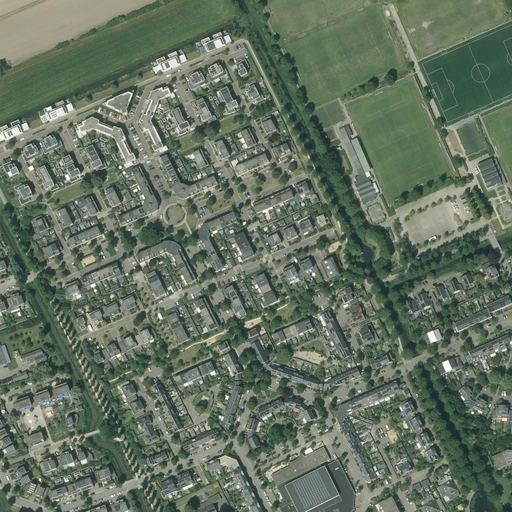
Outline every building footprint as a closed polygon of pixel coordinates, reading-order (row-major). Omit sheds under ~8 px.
[(215,41),(213,42),(216,49),(224,46),(221,38),(222,38),(220,33),(213,36),(215,41)] [(216,49),(213,42),(211,43),(209,38),(201,42),(203,46),(204,46),(208,53),(216,49)] [(170,60),(168,61),(171,69),(180,65),(176,58),(178,57),(176,53),(168,56),(170,60)] [(171,69),(168,61),(166,62),(164,58),(156,61),(158,66),(160,65),(163,72),(171,69)] [(245,61),(236,65),(237,68),(237,69),(238,72),(241,78),(247,74),(245,70),(248,68),(245,61)] [(216,65),(213,67),(219,78),(227,74),(224,68),(222,70),(219,64),(216,65)] [(219,78),(213,67),(210,68),(210,69),(208,70),(210,75),(208,77),(210,82),(219,78)] [(197,73),(194,75),(200,86),(205,84),(206,85),(209,83),(206,77),(203,78),(200,72),(198,74),(197,73)] [(200,86),(194,75),(191,77),(189,78),(192,83),(189,85),(192,91),(200,86)] [(248,97),(257,92),(258,92),(255,86),(256,86),(255,83),(249,86),(251,88),(245,91),(246,93),(246,94),(248,97)] [(159,91),(163,100),(171,96),(172,98),(175,97),(172,91),(169,92),(167,88),(162,90),(159,91)] [(221,98),(230,93),(231,93),(228,88),(219,93),(221,98)] [(152,92),(151,93),(160,101),(163,100),(159,91),(159,90),(153,93),(152,92)] [(257,92),(248,97),(249,100),(250,100),(251,102),(256,100),(258,102),(263,100),(262,97),(260,98),(257,92)] [(160,101),(151,93),(150,94),(151,95),(149,100),(150,101),(158,104),(159,102),(160,101)] [(232,98),(230,93),(221,98),(223,102),(224,102),(232,98)] [(107,107),(114,110),(122,114),(123,116),(128,114),(127,111),(130,104),(133,96),(128,94),(123,97),(122,96),(114,100),(108,103),(107,107)] [(234,102),(232,98),(224,102),(226,106),(234,102)] [(197,108),(205,104),(202,99),(194,103),(196,108),(197,108)] [(57,109),(55,110),(58,118),(67,114),(64,107),(65,106),(63,101),(55,105),(57,109)] [(158,104),(150,101),(148,106),(156,109),(158,104)] [(235,101),(234,102),(226,106),(224,107),(228,115),(234,112),(233,110),(238,107),(235,101)] [(207,108),(205,104),(197,108),(199,112),(207,108)] [(156,109),(148,106),(146,111),(154,114),(156,109)] [(58,118),(55,110),(53,111),(51,107),(44,110),(46,115),(47,114),(50,121),(58,118)] [(207,108),(199,112),(201,117),(210,112),(212,112),(209,107),(207,108)] [(174,118),(182,114),(180,109),(169,114),(172,119),(174,118)] [(154,114),(146,111),(144,116),(152,119),(154,114)] [(210,112),(201,117),(200,117),(203,123),(208,120),(210,123),(216,120),(214,117),(213,118),(210,112)] [(184,118),(182,114),(174,118),(176,122),(184,118)] [(140,121),(140,123),(140,124),(143,130),(144,130),(145,132),(154,128),(152,126),(151,122),(152,119),(144,116),(143,115),(140,121)] [(262,120),(264,123),(261,124),(264,130),(273,125),(271,121),(272,120),(270,116),(262,120)] [(184,118),(176,122),(175,123),(177,127),(186,123),(184,118)] [(11,129),(14,137),(22,133),(19,126),(20,125),(18,121),(11,124),(13,128),(11,129)] [(89,131),(85,122),(83,124),(78,126),(79,131),(76,132),(79,138),(82,137),(81,135),(89,131)] [(187,122),(186,123),(177,127),(180,133),(179,133),(180,136),(186,133),(184,130),(190,128),(187,122)] [(99,123),(96,131),(101,133),(104,125),(99,123)] [(104,125),(101,133),(105,135),(109,127),(104,125)] [(276,130),(273,125),(264,130),(267,135),(268,134),(270,138),(279,134),(277,130),(276,130)] [(14,137),(11,129),(8,130),(7,126),(0,128),(0,131),(1,134),(2,133),(6,141),(14,137)] [(109,127),(105,135),(110,137),(114,129),(109,127)] [(114,129),(110,137),(113,138),(114,139),(116,142),(117,145),(125,140),(124,138),(125,137),(122,132),(121,131),(120,130),(119,130),(114,128),(114,129)] [(154,128),(145,132),(145,133),(146,132),(147,134),(148,137),(156,133),(155,130),(154,128)] [(368,178),(367,178),(365,174),(351,141),(352,141),(351,141),(349,137),(345,128),(339,130),(343,140),(345,144),(351,158),(353,162),(359,177),(361,181),(354,184),(363,206),(364,206),(363,205),(372,202),(373,202),(374,201),(376,196),(371,184),(370,185),(368,181),(369,180),(368,178)] [(249,129),(242,132),(240,129),(234,132),(235,135),(240,133),(243,138),(251,135),(249,129)] [(156,133),(148,137),(149,139),(151,142),(159,138),(157,135),(156,133)] [(251,135),(243,138),(245,143),(254,140),(251,135)] [(51,137),(48,139),(52,148),(55,146),(56,149),(62,146),(59,140),(56,142),(53,136),(51,137)] [(219,139),(220,142),(219,142),(216,144),(213,145),(216,150),(224,146),(222,141),(227,139),(226,136),(219,139)] [(159,138),(151,142),(151,144),(153,146),(152,147),(161,143),(159,140),(159,138)] [(52,148),(48,139),(44,140),(42,142),(45,147),(42,149),(45,154),(53,150),(52,148)] [(356,139),(352,141),(351,141),(365,174),(370,171),(356,139)] [(125,140),(117,145),(118,147),(119,149),(127,146),(126,143),(125,141),(126,141),(125,140)] [(256,145),(254,140),(245,143),(248,149),(256,145)] [(285,143),(286,144),(281,147),(286,156),(291,154),(290,151),(293,150),(289,142),(285,143)] [(161,143),(152,147),(153,149),(154,152),(160,150),(161,153),(167,150),(166,147),(163,148),(162,144),(161,143)] [(28,147),(34,158),(43,154),(40,148),(37,150),(34,144),(32,146),(32,145),(28,147)] [(127,146),(119,149),(120,151),(122,154),(130,150),(128,147),(127,146)] [(224,146),(216,150),(218,155),(227,151),(224,146)] [(34,158),(28,147),(25,149),(23,150),(26,155),(23,157),(26,163),(34,158)] [(87,155),(95,151),(93,147),(84,151),(87,156),(87,155)] [(281,147),(276,149),(275,147),(271,149),(276,158),(279,157),(280,158),(286,156),(281,147)] [(130,150),(122,154),(122,155),(124,159),(133,155),(133,154),(132,155),(130,151),(130,150)] [(164,154),(165,157),(164,157),(161,159),(158,160),(161,165),(169,161),(167,156),(172,154),(174,153),(173,150),(164,154)] [(195,153),(194,153),(193,150),(185,153),(187,157),(192,154),(195,159),(203,155),(201,150),(198,151),(195,153)] [(96,151),(95,151),(87,155),(90,160),(98,156),(99,156),(96,151)] [(230,157),(227,151),(218,155),(221,160),(230,157)] [(133,155),(124,159),(124,160),(127,164),(125,165),(126,168),(132,166),(130,163),(136,160),(134,155),(133,155)] [(195,159),(197,164),(206,160),(203,155),(195,159)] [(265,155),(259,157),(264,165),(269,163),(269,162),(268,160),(268,161),(266,157),(265,155)] [(65,165),(73,161),(71,156),(61,161),(64,166),(65,165)] [(100,160),(98,156),(90,160),(92,164),(100,160)] [(259,157),(254,159),(258,168),(264,165),(259,157)] [(100,160),(92,164),(91,165),(93,170),(99,168),(100,170),(106,168),(102,159),(100,160)] [(254,159),(249,161),(254,170),(258,168),(254,159)] [(197,164),(195,165),(198,171),(209,166),(206,160),(197,164)] [(496,185),(501,183),(492,161),(491,160),(477,166),(487,189),(496,185)] [(73,161),(65,165),(67,170),(75,166),(73,161)] [(172,166),(169,161),(161,165),(163,170),(172,166)] [(254,170),(249,161),(245,163),(249,172),(254,170)] [(10,172),(13,177),(19,173),(16,168),(14,164),(12,166),(10,163),(3,166),(7,173),(10,172)] [(249,172),(245,163),(240,166),(244,174),(249,172)] [(75,166),(67,170),(69,174),(77,170),(75,166)] [(174,170),(172,166),(163,170),(165,174),(174,170)] [(244,174),(240,166),(234,168),(235,171),(237,174),(238,176),(244,174)] [(39,176),(49,172),(46,167),(37,172),(39,176)] [(134,170),(133,171),(131,168),(125,171),(126,174),(129,173),(131,178),(134,177),(142,173),(140,168),(137,169),(134,170)] [(177,169),(174,170),(165,174),(167,179),(176,175),(179,174),(177,169)] [(78,170),(77,170),(69,174),(68,175),(71,180),(69,181),(71,183),(77,181),(75,178),(81,175),(78,170)] [(49,172),(39,176),(42,181),(50,177),(51,176),(49,172)] [(145,178),(142,173),(134,177),(136,181),(145,178)] [(176,175),(167,179),(170,183),(178,180),(176,175)] [(52,181),(50,177),(42,181),(44,185),(52,181)] [(214,177),(208,179),(213,188),(218,185),(217,183),(215,179),(214,177)] [(145,178),(136,181),(138,186),(147,182),(145,178)] [(208,179),(204,181),(208,190),(213,188),(208,179)] [(53,180),(52,181),(44,185),(43,185),(46,191),(51,188),(52,191),(58,189),(57,185),(56,186),(54,183),(53,180)] [(181,184),(178,180),(170,183),(172,188),(181,184)] [(204,181),(199,183),(203,192),(208,190),(204,181)] [(149,187),(147,182),(138,186),(140,190),(149,187)] [(300,185),(304,194),(306,197),(310,195),(311,197),(314,195),(311,189),(309,191),(305,182),(300,185)] [(110,186),(111,189),(110,189),(107,191),(104,192),(107,197),(115,193),(118,192),(116,187),(118,186),(117,183),(110,186)] [(203,192),(199,183),(194,185),(198,194),(203,192)] [(190,187),(181,184),(172,188),(176,196),(179,195),(180,196),(179,199),(180,200),(181,200),(182,200),(182,198),(184,197),(185,199),(194,196),(190,187)] [(20,196),(30,190),(29,187),(28,187),(27,185),(22,188),(20,185),(15,188),(16,191),(17,190),(20,196)] [(198,194),(194,185),(190,187),(194,196),(198,194)] [(304,194),(300,185),(295,187),(298,194),(295,195),(298,201),(301,200),(299,196),(304,194)] [(151,191),(149,187),(140,190),(143,195),(151,191)] [(289,189),(284,191),(288,201),(289,203),(294,201),(295,203),(298,201),(295,195),(293,197),(289,189)] [(30,190),(20,196),(21,199),(19,200),(22,205),(29,202),(27,199),(33,196),(32,194),(30,190)] [(151,191),(143,195),(145,200),(154,196),(151,191)] [(284,191),(279,194),(283,203),(288,201),(284,191)] [(115,193),(107,197),(109,202),(118,199),(115,193)] [(283,203),(279,194),(274,196),(278,205),(283,203)] [(145,200),(142,208),(146,216),(154,213),(153,210),(155,209),(157,210),(158,209),(158,208),(158,207),(156,207),(155,205),(158,204),(154,196),(145,200)] [(278,205),(274,196),(268,198),(272,208),(278,205)] [(86,200),(85,200),(84,198),(77,200),(78,204),(81,203),(83,208),(86,206),(94,203),(92,197),(89,198),(86,200)] [(268,198),(263,201),(267,210),(272,208),(268,198)] [(118,199),(109,202),(112,208),(121,204),(118,199)] [(263,201),(258,203),(262,212),(267,210),(263,201)] [(62,207),(64,210),(63,210),(59,212),(56,213),(59,218),(68,214),(65,209),(73,206),(72,203),(62,207)] [(97,208),(94,203),(86,206),(88,212),(97,208)] [(262,212),(258,203),(253,205),(252,205),(256,215),(257,214),(262,212)] [(100,213),(97,208),(88,212),(91,217),(100,213)] [(146,216),(142,208),(137,210),(141,218),(146,216)] [(141,218),(137,210),(133,212),(137,221),(141,218)] [(137,221),(133,212),(128,214),(132,223),(137,221)] [(228,216),(232,224),(237,222),(233,213),(228,216)] [(321,215),(322,216),(316,219),(317,221),(318,224),(319,224),(320,227),(326,224),(325,221),(325,219),(327,218),(325,213),(321,215)] [(68,214),(59,218),(62,223),(70,219),(68,214)] [(132,223),(128,214),(123,216),(127,225),(132,223)] [(307,218),(302,220),(308,232),(313,230),(309,223),(312,221),(309,215),(306,217),(307,218)] [(44,219),(43,219),(41,216),(32,220),(33,224),(35,223),(37,228),(47,224),(44,219)] [(127,225),(123,216),(118,218),(119,221),(121,225),(122,227),(127,225)] [(228,216),(223,218),(227,227),(232,224),(228,216)] [(227,227),(223,218),(218,220),(222,229),(227,227)] [(70,219),(62,223),(64,228),(73,225),(70,219)] [(218,220),(213,222),(217,231),(218,233),(223,231),(222,229),(218,220)] [(296,221),(293,222),(296,228),(299,227),(303,235),(308,232),(302,220),(297,222),(296,221)] [(217,231),(213,222),(208,224),(212,233),(217,231)] [(291,224),(286,226),(292,239),(297,237),(294,229),(296,228),(293,222),(290,224),(291,224)] [(49,229),(47,224),(37,228),(40,233),(39,233),(40,237),(49,234),(47,230),(49,229)] [(212,233),(208,224),(205,226),(202,228),(198,239),(200,243),(201,245),(209,241),(208,239),(210,234),(212,233)] [(281,228),(278,229),(281,235),(283,234),(287,242),(288,242),(288,241),(292,239),(286,226),(281,229),(281,228)] [(97,227),(92,230),(96,238),(101,236),(100,233),(99,230),(97,227)] [(270,233),(276,246),(281,244),(282,244),(278,236),(281,235),(278,229),(275,231),(270,233)] [(92,230),(87,232),(91,240),(96,238),(92,230)] [(87,232),(82,234),(86,242),(91,240),(87,232)] [(236,243),(245,238),(243,233),(234,238),(236,243)] [(270,233),(265,236),(265,234),(262,236),(265,242),(267,240),(271,249),(272,248),(276,246),(270,233)] [(82,234),(77,236),(82,244),(86,242),(82,234)] [(77,236),(72,238),(76,247),(82,244),(77,236)] [(76,247),(72,238),(67,241),(68,243),(69,247),(70,247),(71,249),(76,247)] [(247,242),(245,238),(236,243),(238,247),(247,242)] [(209,241),(201,245),(203,250),(211,246),(209,241)] [(50,247),(54,256),(60,254),(59,252),(62,250),(58,242),(54,244),(55,245),(50,247)] [(247,242),(238,247),(240,251),(249,247),(247,242)] [(165,243),(161,245),(165,254),(166,253),(173,255),(173,257),(182,253),(181,251),(180,251),(178,247),(167,243),(165,244),(165,243)] [(214,244),(211,246),(203,250),(205,255),(214,250),(216,249),(214,244)] [(161,245),(156,247),(160,256),(165,254),(161,245)] [(50,247),(45,249),(44,248),(40,250),(45,259),(48,257),(49,259),(54,256),(50,247)] [(156,247),(151,249),(155,258),(160,256),(156,247)] [(251,251),(249,247),(240,251),(242,255),(251,251)] [(155,258),(151,249),(146,251),(150,260),(155,258)] [(214,250),(205,255),(207,259),(216,255),(214,250)] [(146,251),(141,254),(145,262),(150,260),(146,251)] [(251,251),(242,255),(240,257),(241,259),(243,258),(245,260),(254,256),(251,251)] [(182,253),(173,257),(176,261),(184,257),(182,253)] [(221,258),(219,253),(216,255),(207,259),(210,264),(218,259),(221,258)] [(145,262),(141,254),(136,256),(139,265),(145,262)] [(184,257),(176,261),(178,266),(186,262),(184,257)] [(0,262),(0,267),(3,275),(7,273),(6,272),(12,270),(7,259),(3,260),(4,262),(0,262)] [(218,259),(210,264),(212,268),(220,264),(218,259)] [(303,261),(309,274),(314,271),(315,273),(318,271),(315,265),(312,267),(308,259),(303,261)] [(324,270),(334,264),(331,259),(321,264),(324,270)] [(309,274),(303,261),(299,264),(298,264),(302,271),(299,272),(302,278),(305,277),(305,276),(309,274)] [(189,266),(186,262),(178,266),(180,270),(189,266)] [(495,268),(493,266),(490,267),(488,263),(480,267),(483,273),(487,276),(497,271),(495,268)] [(116,264),(111,267),(116,278),(121,275),(116,264)] [(223,269),(220,264),(212,268),(214,273),(223,269)] [(337,270),(334,264),(324,270),(326,275),(337,270)] [(189,266),(180,270),(182,275),(191,271),(189,266)] [(292,266),(288,268),(294,281),(298,278),(299,280),(302,278),(299,272),(297,274),(292,266)] [(111,267),(106,269),(110,277),(111,280),(116,278),(111,267)] [(294,281),(288,268),(283,270),(282,271),(286,278),(283,279),(286,285),(289,284),(289,283),(294,281)] [(110,277),(106,269),(101,271),(105,280),(110,277)] [(340,275),(337,270),(326,275),(329,280),(340,275)] [(105,280),(101,271),(96,273),(100,282),(105,280)] [(191,271),(182,275),(185,280),(193,275),(191,271)] [(487,276),(489,279),(486,280),(489,285),(495,282),(493,279),(499,276),(497,274),(498,274),(497,271),(487,276)] [(148,281),(157,276),(155,272),(146,276),(148,281)] [(100,282),(96,273),(91,275),(95,284),(100,282)] [(95,284),(91,275),(86,277),(90,286),(95,284)] [(196,280),(193,275),(185,280),(187,285),(196,280)] [(263,275),(254,279),(252,281),(254,286),(257,284),(266,280),(263,275)] [(465,276),(462,278),(464,282),(462,283),(465,290),(468,289),(466,286),(472,283),(468,275),(468,276),(466,277),(465,276)] [(157,276),(148,281),(150,285),(159,281),(157,276)] [(90,286),(86,277),(81,280),(81,279),(84,287),(81,288),(84,294),(87,293),(85,288),(90,286)] [(266,280),(257,284),(259,289),(268,284),(266,280)] [(159,281),(150,285),(152,289),(161,285),(159,281)] [(460,285),(458,286),(455,281),(448,284),(453,293),(459,290),(460,292),(463,291),(460,285)] [(84,294),(81,288),(79,289),(75,282),(70,284),(76,297),(81,295),(81,296),(84,294)] [(71,299),(76,297),(70,284),(65,286),(66,289),(63,290),(66,295),(68,301),(71,300),(71,299)] [(268,284),(259,289),(261,293),(270,288),(268,284)] [(161,285),(152,289),(154,294),(163,289),(161,285)] [(349,292),(349,291),(347,286),(345,287),(344,287),(340,288),(341,289),(337,291),(340,296),(345,294),(349,292)] [(226,296),(234,292),(232,287),(223,291),(226,296)] [(447,292),(445,294),(442,287),(434,290),(438,301),(446,298),(447,300),(450,299),(447,292)] [(270,288),(261,293),(263,297),(272,293),(270,288)] [(163,289),(154,294),(157,299),(166,294),(163,289)] [(234,292),(226,296),(228,301),(237,296),(239,295),(237,291),(234,292)] [(127,298),(132,309),(136,307),(135,304),(136,303),(136,304),(140,302),(136,292),(132,294),(132,295),(127,298)] [(18,294),(15,295),(19,307),(24,305),(24,306),(29,304),(24,293),(19,295),(18,294)] [(274,297),(272,293),(263,297),(265,301),(274,297)] [(353,293),(346,297),(342,299),(345,304),(348,302),(356,299),(353,293)] [(419,311),(423,310),(423,309),(430,305),(425,294),(417,297),(419,303),(416,304),(419,311)] [(19,307),(15,295),(10,297),(11,298),(6,299),(10,311),(10,312),(19,309),(19,307)] [(239,301),(237,296),(228,301),(230,305),(239,301)] [(499,297),(500,300),(496,301),(500,309),(503,308),(503,309),(506,307),(502,299),(501,296),(499,297)] [(502,299),(506,307),(509,306),(508,306),(511,304),(508,296),(504,298),(503,296),(501,296),(502,299)] [(277,302),(274,297),(265,301),(268,306),(277,302)] [(120,299),(118,300),(123,310),(126,309),(125,307),(126,307),(128,311),(132,309),(127,298),(121,301),(121,300),(120,299)] [(1,300),(0,300),(0,309),(1,313),(6,311),(7,312),(10,311),(6,299),(1,301),(1,300)] [(199,302),(196,303),(195,301),(193,302),(197,309),(199,308),(207,304),(205,299),(203,300),(202,299),(198,301),(199,302)] [(123,310),(118,300),(115,301),(115,303),(110,305),(115,316),(119,314),(118,311),(119,310),(120,312),(123,310)] [(412,305),(409,300),(403,303),(407,312),(411,310),(412,314),(418,311),(415,304),(412,306),(412,305)] [(496,301),(493,303),(492,300),(490,301),(495,312),(498,311),(497,310),(500,309),(496,301)] [(241,306),(239,301),(230,305),(233,310),(241,306)] [(489,304),(485,306),(487,309),(489,314),(492,313),(495,312),(490,301),(488,302),(489,304)] [(209,308),(207,304),(199,308),(201,312),(209,308)] [(104,306),(101,307),(106,317),(109,316),(108,315),(109,314),(111,318),(115,316),(110,305),(105,308),(104,307),(104,306)] [(241,306),(233,310),(235,314),(243,310),(241,306)] [(359,306),(353,309),(349,311),(350,314),(350,317),(351,317),(350,317),(350,318),(361,312),(359,307),(359,306)] [(99,310),(94,312),(99,323),(103,321),(101,318),(102,318),(103,319),(106,317),(101,307),(99,309),(99,310)] [(209,308),(201,312),(203,317),(212,313),(209,308)] [(173,310),(175,313),(166,318),(169,323),(178,318),(180,317),(176,309),(173,310)] [(487,309),(484,311),(483,309),(481,310),(485,321),(488,319),(491,318),(489,314),(487,309)] [(243,310),(235,314),(237,319),(240,318),(240,319),(244,317),(243,316),(246,315),(243,310)] [(485,321),(481,310),(478,311),(479,313),(476,314),(480,322),(482,321),(482,322),(485,321)] [(87,314),(85,315),(89,324),(92,323),(92,322),(93,321),(95,325),(99,323),(94,312),(88,315),(88,314),(87,314)] [(329,312),(322,316),(321,316),(323,321),(331,317),(329,312)] [(361,312),(350,318),(352,320),(354,323),(358,320),(359,323),(367,319),(365,316),(363,317),(361,312),(362,312),(361,312)] [(214,317),(212,313),(203,317),(206,322),(214,317)] [(472,313),(469,314),(474,325),(477,324),(480,322),(476,314),(473,316),(472,313)] [(468,318),(465,319),(469,327),(471,326),(471,327),(474,325),(469,314),(467,315),(468,318)] [(89,324),(85,315),(82,316),(82,317),(77,320),(79,323),(78,323),(79,327),(80,327),(82,330),(86,328),(85,325),(86,325),(86,326),(89,324)] [(214,317),(206,322),(203,323),(205,327),(216,322),(214,317)] [(334,322),(331,317),(323,321),(326,326),(327,326),(334,322)] [(180,322),(178,318),(169,323),(171,327),(180,322)] [(465,319),(462,320),(461,318),(458,319),(459,321),(463,330),(466,329),(466,328),(469,327),(465,319)] [(457,322),(454,324),(453,322),(450,323),(453,329),(456,328),(457,332),(460,331),(463,330),(459,321),(458,319),(456,320),(457,322)] [(303,322),(307,331),(312,329),(313,329),(309,320),(303,322)] [(182,327),(180,322),(171,327),(173,331),(182,327)] [(219,327),(216,322),(205,327),(208,332),(213,330),(213,331),(217,329),(217,328),(219,327)] [(307,331),(303,322),(299,324),(303,333),(307,331)] [(327,326),(326,326),(323,327),(324,330),(325,329),(327,331),(336,327),(334,322),(327,326)] [(299,324),(295,326),(299,335),(303,333),(299,324)] [(364,327),(365,329),(359,332),(362,338),(361,338),(370,334),(374,332),(370,324),(364,327)] [(299,335),(295,326),(290,328),(294,337),(299,335)] [(435,331),(432,332),(436,341),(437,341),(441,340),(440,339),(442,339),(439,333),(442,332),(439,326),(434,328),(435,331)] [(182,327),(173,331),(175,335),(184,331),(182,327)] [(338,332),(336,327),(327,331),(329,336),(331,335),(338,332)] [(256,336),(258,335),(255,328),(252,330),(252,331),(245,334),(247,340),(250,339),(251,342),(258,339),(256,336)] [(294,337),(290,328),(286,330),(290,339),(294,337)] [(147,330),(144,332),(149,342),(153,340),(154,341),(157,339),(152,329),(148,331),(147,330)] [(286,330),(281,332),(285,341),(290,339),(286,330)] [(186,335),(184,331),(175,335),(177,340),(186,335)] [(140,334),(136,336),(141,346),(144,345),(144,344),(149,342),(144,332),(140,334)] [(281,332),(277,334),(281,343),(285,341),(281,332)] [(341,336),(338,332),(331,335),(329,336),(332,341),(334,340),(341,336)] [(374,332),(370,334),(361,338),(364,344),(369,342),(370,344),(378,340),(376,335),(374,332)] [(427,334),(425,335),(424,332),(418,332),(418,335),(420,342),(423,340),(426,346),(427,345),(427,346),(430,344),(431,344),(427,334)] [(432,332),(427,334),(431,344),(436,341),(432,332)] [(281,343),(277,334),(272,336),(276,345),(281,343)] [(501,337),(502,338),(505,346),(504,344),(510,342),(511,342),(511,334),(511,335),(510,335),(509,336),(507,336),(504,337),(504,336),(501,337)] [(189,340),(186,335),(177,340),(180,344),(189,340)] [(131,337),(127,339),(132,349),(137,347),(137,348),(141,346),(136,336),(131,338),(131,337)] [(343,341),(341,336),(334,340),(336,345),(343,341)] [(505,346),(502,338),(499,339),(496,340),(500,349),(501,351),(506,348),(505,346)] [(132,349),(127,339),(123,341),(119,344),(124,353),(127,352),(132,349)] [(493,342),(491,343),(494,351),(497,350),(498,352),(501,351),(500,349),(496,340),(493,341),(493,342)] [(336,345),(334,346),(336,351),(338,350),(346,346),(343,341),(336,345)] [(227,348),(229,347),(226,342),(217,347),(220,352),(222,352),(223,354),(228,351),(227,348)] [(258,342),(257,342),(250,345),(253,350),(260,347),(261,347),(258,342)] [(494,351),(491,343),(488,344),(488,343),(485,345),(489,353),(490,356),(495,353),(494,351)] [(114,344),(110,346),(116,356),(120,354),(121,355),(124,353),(119,344),(115,346),(114,344)] [(482,346),(480,348),(483,356),(486,354),(487,357),(490,356),(489,353),(485,345),(482,346)] [(107,349),(103,351),(108,361),(111,359),(116,356),(110,346),(107,348),(107,349)] [(263,346),(261,347),(260,347),(253,350),(255,355),(262,352),(263,351),(265,350),(263,346)] [(346,346),(338,350),(340,355),(348,351),(346,346)] [(477,348),(474,349),(478,358),(479,360),(481,359),(480,357),(483,356),(480,348),(477,349),(477,348)] [(47,362),(46,360),(47,360),(45,354),(43,355),(41,349),(20,357),(22,363),(27,361),(28,364),(36,361),(37,363),(43,361),(44,363),(47,362)] [(468,352),(470,356),(467,358),(470,364),(473,363),(472,361),(475,359),(476,361),(479,360),(478,358),(474,349),(471,351),(468,352)] [(104,362),(108,361),(103,351),(98,353),(98,351),(94,353),(95,355),(92,356),(93,360),(95,363),(97,366),(99,365),(99,364),(104,361),(104,362)] [(262,352),(255,355),(258,360),(266,356),(263,351),(262,352)] [(351,356),(348,351),(340,355),(343,360),(351,356)] [(232,353),(225,357),(224,357),(226,362),(234,358),(232,353)] [(392,353),(383,356),(387,364),(392,362),(391,361),(395,359),(392,353)] [(268,361),(266,356),(258,360),(260,365),(261,365),(265,368),(269,363),(267,362),(268,361)] [(383,357),(379,359),(382,367),(387,364),(383,356),(383,357)] [(234,358),(226,362),(225,363),(227,368),(229,367),(237,363),(234,358)] [(382,367),(379,359),(378,358),(369,362),(372,369),(376,367),(377,369),(382,367)] [(457,368),(455,365),(453,359),(452,360),(451,359),(448,361),(447,361),(451,371),(454,369),(457,368)] [(451,371),(447,361),(442,364),(446,373),(451,371)] [(211,362),(206,364),(210,374),(215,372),(211,362)] [(276,376),(279,365),(273,362),(267,369),(271,373),(270,374),(276,376)] [(237,363),(229,367),(227,368),(230,372),(231,372),(239,368),(237,363)] [(457,368),(454,369),(456,372),(461,370),(460,368),(462,367),(461,363),(458,364),(458,363),(455,365),(457,368)] [(210,374),(206,364),(201,366),(205,376),(210,374)] [(437,366),(438,370),(436,371),(439,379),(444,377),(443,374),(446,373),(442,364),(441,364),(438,365),(438,366),(437,366)] [(284,367),(279,365),(276,376),(281,377),(284,367)] [(201,366),(197,368),(201,378),(205,376),(201,366)] [(287,368),(284,367),(281,377),(286,379),(288,372),(289,369),(287,368)] [(197,368),(192,370),(196,379),(201,378),(197,368)] [(242,373),(239,368),(231,372),(234,377),(235,376),(235,380),(241,380),(240,373),(242,373)] [(351,370),(355,378),(360,376),(357,368),(351,370)] [(289,369),(286,379),(291,381),(294,371),(289,369)] [(196,379),(192,370),(188,372),(192,381),(196,379)] [(351,370),(347,372),(350,380),(355,378),(351,370)] [(294,371),(291,381),(296,383),(300,372),(294,371)] [(29,379),(27,375),(26,372),(12,378),(14,384),(29,379)] [(188,372),(184,374),(188,383),(192,381),(188,372)] [(300,372),(296,383),(301,384),(304,377),(305,374),(300,372)] [(347,372),(342,374),(342,375),(345,382),(350,380),(347,372)] [(188,383),(184,374),(179,376),(183,385),(188,383)] [(345,382),(342,375),(337,377),(340,385),(345,382)] [(183,385),(179,376),(174,378),(178,388),(179,387),(178,387),(183,385)] [(14,384),(12,378),(12,377),(1,381),(4,388),(14,384)] [(340,385),(337,377),(331,379),(331,380),(332,380),(335,387),(340,385)] [(332,380),(331,380),(331,379),(330,378),(324,380),(324,388),(329,388),(330,389),(335,387),(332,380)] [(319,381),(314,379),(313,384),(311,388),(317,390),(317,388),(322,388),(322,382),(319,382),(319,381)] [(128,381),(126,382),(126,381),(119,384),(119,386),(118,386),(120,390),(121,389),(123,394),(134,389),(132,385),(130,386),(128,381)] [(235,386),(233,392),(241,394),(243,389),(241,388),(241,382),(235,382),(235,386)] [(393,383),(390,385),(394,394),(399,392),(396,385),(397,385),(397,384),(397,383),(396,383),(396,382),(395,382),(394,382),(393,382),(393,383)] [(67,383),(60,386),(63,395),(69,393),(71,397),(75,397),(70,384),(67,385),(67,383)] [(160,383),(153,386),(154,388),(153,389),(156,394),(164,390),(160,383)] [(466,385),(461,389),(459,387),(458,384),(452,386),(453,389),(456,393),(458,392),(461,396),(470,390),(468,387),(467,387),(466,385)] [(390,385),(385,387),(389,397),(394,394),(390,385)] [(53,388),(54,390),(51,391),(54,400),(58,399),(57,397),(63,395),(60,386),(53,388)] [(385,387),(379,389),(384,399),(389,397),(385,387)] [(136,393),(134,389),(123,394),(126,399),(125,399),(126,403),(136,398),(134,393),(136,393)] [(384,399),(379,389),(374,392),(378,401),(384,399)] [(47,390),(41,393),(44,402),(50,399),(51,401),(54,400),(51,391),(48,392),(47,390)] [(164,390),(156,394),(158,399),(165,395),(166,395),(164,390)] [(470,390),(461,396),(465,401),(463,402),(467,407),(471,402),(468,398),(473,394),(471,392),(472,392),(470,390)] [(378,401),(374,392),(369,394),(373,404),(378,401)] [(44,402),(41,393),(34,395),(35,397),(32,398),(35,407),(38,405),(38,404),(44,402)] [(166,395),(165,395),(158,399),(160,403),(170,399),(168,394),(166,395)] [(369,394),(364,396),(368,406),(373,404),(369,394)] [(232,397),(229,396),(228,400),(229,401),(229,402),(238,404),(239,399),(232,397)] [(368,406),(364,396),(359,398),(363,408),(368,406)] [(35,407),(32,398),(29,399),(28,397),(22,399),(25,408),(31,406),(32,408),(35,407)] [(138,402),(136,398),(126,403),(128,406),(129,405),(131,410),(142,405),(140,401),(138,402)] [(363,408),(359,398),(353,401),(358,410),(363,408)] [(475,404),(471,402),(467,407),(474,410),(475,408),(478,410),(483,401),(480,399),(480,400),(478,398),(475,404)] [(15,402),(16,404),(13,405),(17,417),(20,415),(19,411),(25,408),(22,399),(15,402)] [(172,404),(170,399),(160,403),(163,408),(172,404)] [(291,400),(286,401),(286,407),(288,406),(288,407),(293,409),(296,401),(291,399),(291,400)] [(286,407),(286,401),(281,401),(280,400),(275,402),(279,410),(284,407),(286,407)] [(400,403),(402,406),(400,406),(403,412),(413,407),(413,406),(411,404),(410,402),(408,403),(407,400),(400,403)] [(302,402),(296,401),(293,409),(299,411),(299,410),(301,411),(305,407),(301,404),(302,402)] [(353,401),(348,403),(352,412),(352,413),(358,410),(353,401)] [(486,402),(483,401),(478,410),(483,413),(482,415),(485,416),(488,411),(485,409),(488,404),(486,403),(486,402)] [(279,410),(275,402),(270,405),(274,412),(279,410)] [(340,407),(338,412),(347,416),(347,414),(352,412),(348,403),(340,407)] [(175,408),(172,404),(163,408),(165,413),(175,408)] [(144,409),(142,405),(131,410),(134,415),(133,415),(134,419),(144,414),(142,409),(144,409)] [(228,407),(226,406),(224,411),(226,412),(227,412),(234,415),(236,409),(228,407)] [(267,406),(262,408),(266,416),(271,414),(267,406)] [(501,416),(502,406),(499,406),(496,406),(496,412),(492,412),(492,418),(496,418),(501,419),(501,416)] [(502,406),(501,416),(501,419),(509,419),(509,422),(511,422),(511,414),(511,412),(511,411),(507,411),(508,406),(505,406),(502,406)] [(308,410),(305,407),(301,411),(302,413),(304,418),(312,414),(310,409),(308,410)] [(413,407),(403,412),(406,417),(407,416),(408,419),(414,416),(413,413),(415,412),(414,409),(413,407)] [(175,408),(165,413),(168,418),(177,413),(175,408)] [(258,412),(255,416),(260,420),(261,418),(261,419),(266,416),(262,408),(258,411),(258,412)] [(347,416),(338,412),(336,418),(340,426),(348,422),(346,417),(347,416)] [(177,413),(168,418),(170,423),(178,419),(179,418),(177,413)] [(65,420),(69,431),(74,430),(73,427),(77,426),(78,418),(77,414),(71,417),(71,418),(65,420)] [(312,414),(304,418),(307,423),(314,419),(312,414)] [(251,419),(249,424),(257,427),(259,422),(258,421),(260,420),(255,416),(252,419),(251,419)] [(407,424),(406,424),(408,428),(411,427),(420,423),(418,417),(416,418),(414,416),(408,419),(405,420),(407,424)] [(149,426),(149,425),(151,424),(148,417),(144,419),(142,420),(138,422),(142,429),(143,428),(145,432),(151,429),(150,429),(149,426)] [(224,417),(222,422),(221,422),(219,424),(225,429),(229,425),(231,425),(232,420),(224,417)] [(178,419),(170,423),(172,428),(180,424),(178,419)] [(349,421),(348,422),(340,426),(342,431),(352,427),(349,421)] [(420,423),(411,427),(413,432),(415,432),(416,434),(422,431),(421,429),(423,428),(420,423)] [(183,429),(180,424),(172,428),(175,433),(183,429)] [(257,427),(249,424),(247,429),(248,430),(249,435),(255,434),(255,432),(257,427)] [(211,431),(215,439),(220,437),(219,436),(223,431),(219,427),(216,430),(216,429),(211,431)] [(352,427),(342,431),(345,436),(354,432),(352,427)] [(5,429),(0,431),(0,441),(10,437),(9,434),(7,434),(5,429)] [(151,429),(145,432),(147,436),(146,437),(149,443),(158,439),(155,432),(153,433),(152,432),(150,429),(151,429)] [(41,433),(35,436),(38,445),(45,442),(44,440),(47,439),(44,431),(40,431),(41,433)] [(211,431),(206,433),(206,434),(210,441),(215,439),(211,431)] [(416,434),(417,437),(416,438),(418,443),(428,438),(428,437),(427,436),(425,433),(423,434),(422,431),(416,434)] [(357,437),(354,432),(345,436),(347,441),(357,437)] [(35,436),(28,438),(27,433),(23,434),(27,446),(31,445),(31,447),(38,445),(35,436)] [(206,434),(206,433),(201,435),(205,443),(210,441),(206,434)] [(249,435),(249,439),(248,440),(250,445),(258,441),(256,436),(255,437),(255,434),(249,435)] [(205,443),(201,435),(196,437),(196,438),(200,446),(205,443)] [(10,437),(0,441),(0,446),(0,447),(1,446),(3,451),(13,446),(15,445),(13,442),(12,443),(9,438),(10,437)] [(357,437),(347,441),(350,447),(359,442),(357,437)] [(200,446),(196,438),(192,440),(195,448),(200,446)] [(429,438),(428,438),(418,443),(421,448),(422,447),(424,450),(430,447),(429,444),(431,443),(429,441),(429,438)] [(192,440),(187,443),(190,450),(195,448),(192,440)] [(261,446),(258,441),(250,445),(253,450),(261,446)] [(362,447),(359,442),(350,447),(352,452),(362,447)] [(190,450),(187,443),(181,445),(185,452),(190,450)] [(13,446),(3,451),(2,451),(4,455),(5,455),(8,459),(19,454),(17,450),(16,451),(13,446)] [(362,447),(352,452),(355,457),(364,452),(362,447)] [(424,450),(425,453),(424,453),(426,458),(436,453),(434,451),(433,448),(431,449),(430,447),(424,450)] [(324,467),(338,460),(321,468),(320,465),(329,460),(323,448),(304,457),(302,455),(301,456),(300,457),(299,458),(298,458),(298,459),(296,460),(295,461),(293,462),(291,463),(289,463),(290,466),(271,476),(276,486),(308,470),(310,474),(324,467)] [(87,462),(93,460),(91,455),(85,450),(81,451),(81,449),(76,450),(80,462),(86,460),(87,462)] [(159,454),(163,462),(168,459),(167,458),(170,457),(167,450),(159,454)] [(497,470),(504,466),(511,463),(511,451),(508,451),(508,450),(492,457),(497,470)] [(68,452),(64,453),(68,465),(74,463),(74,464),(78,463),(74,451),(69,453),(68,452)] [(364,452),(355,457),(357,462),(367,457),(364,452)] [(68,465),(64,453),(60,455),(61,456),(56,458),(60,469),(64,468),(63,467),(68,465)] [(436,454),(436,453),(426,458),(429,464),(438,459),(437,456),(436,454)] [(159,454),(155,457),(158,464),(163,462),(159,454)] [(155,457),(154,456),(145,460),(148,465),(152,464),(153,466),(158,464),(155,457)] [(227,467),(230,458),(225,456),(217,460),(221,468),(225,466),(227,467)] [(488,456),(484,458),(488,468),(492,467),(488,456)] [(369,462),(367,457),(357,462),(360,467),(369,462)] [(413,467),(410,461),(408,457),(400,461),(401,464),(402,463),(406,473),(412,470),(411,468),(413,467)] [(60,469),(56,458),(51,459),(51,458),(47,460),(51,471),(56,469),(57,471),(60,469)] [(236,460),(230,458),(227,467),(230,467),(232,472),(240,468),(236,460)] [(51,471),(47,460),(43,461),(43,462),(39,464),(43,476),(46,474),(46,473),(51,471)] [(217,460),(211,462),(215,470),(219,469),(219,471),(222,470),(221,468),(217,460)] [(338,460),(324,467),(341,501),(323,510),(324,511),(351,511),(352,511),(353,511),(354,495),(355,494),(338,460)] [(215,470),(211,462),(206,465),(210,475),(212,474),(212,472),(215,470)] [(369,462),(360,467),(362,472),(372,467),(369,462)] [(27,473),(26,473),(24,468),(26,467),(24,463),(13,469),(15,474),(14,474),(16,478),(17,478),(27,473)] [(402,463),(401,464),(396,466),(393,468),(396,474),(399,472),(401,476),(406,473),(402,463)] [(103,470),(107,482),(111,480),(111,479),(117,477),(111,466),(108,467),(108,468),(103,470)] [(308,470),(276,486),(283,500),(281,501),(282,503),(277,506),(279,509),(292,502),(297,511),(324,511),(323,510),(341,501),(324,467),(310,474),(308,470)] [(372,468),(372,467),(362,472),(365,477),(374,472),(377,470),(375,467),(372,468)] [(232,472),(230,473),(231,475),(233,474),(235,478),(243,474),(240,468),(232,472)] [(107,482),(103,470),(97,472),(97,471),(93,472),(98,484),(102,482),(103,483),(107,482)] [(29,471),(26,473),(27,473),(17,478),(19,482),(18,483),(20,487),(31,481),(28,476),(30,475),(29,471)] [(96,484),(91,472),(88,474),(90,478),(85,480),(88,489),(94,487),(93,485),(96,484)] [(377,478),(374,472),(365,477),(366,480),(366,481),(366,482),(367,483),(369,483),(370,482),(370,481),(377,478)] [(188,473),(182,475),(188,487),(193,484),(193,485),(196,484),(193,478),(191,479),(188,473)] [(235,478),(236,481),(234,482),(235,484),(245,479),(243,474),(235,478)] [(177,477),(179,484),(177,485),(179,491),(182,490),(182,489),(188,487),(182,475),(177,477)] [(446,475),(444,477),(450,488),(459,483),(458,480),(457,480),(456,479),(453,480),(451,480),(450,476),(447,477),(446,475)] [(441,478),(442,480),(440,481),(442,485),(441,486),(438,488),(439,489),(438,489),(440,493),(450,488),(444,477),(441,478)] [(248,484),(245,479),(235,484),(236,486),(238,485),(240,488),(248,484)] [(423,487),(431,484),(429,479),(421,482),(423,487)] [(79,480),(75,482),(78,493),(83,491),(80,482),(79,480)] [(85,480),(80,482),(83,491),(88,489),(85,480)] [(165,482),(166,483),(171,494),(176,492),(177,492),(179,491),(177,485),(174,486),(171,480),(165,482)] [(35,499),(40,485),(32,482),(26,495),(30,497),(31,496),(35,497),(35,499)] [(78,493),(75,482),(74,482),(75,484),(70,485),(73,495),(78,493)] [(166,483),(160,485),(163,491),(160,492),(163,498),(166,497),(165,496),(171,494),(166,483)] [(459,483),(450,488),(455,500),(458,499),(457,497),(459,496),(457,492),(458,490),(461,489),(460,487),(461,487),(459,483)] [(240,488),(242,492),(240,493),(241,495),(251,490),(248,484),(240,488)] [(49,489),(40,485),(35,499),(39,500),(39,499),(44,501),(49,489)] [(70,485),(65,487),(69,496),(73,495),(70,485)] [(69,496),(65,487),(60,489),(64,498),(69,496)] [(455,500),(450,488),(440,493),(441,497),(442,496),(443,498),(446,496),(448,497),(449,500),(452,499),(453,501),(455,500)] [(64,498),(60,489),(55,491),(59,500),(64,498)] [(253,495),(251,490),(241,495),(242,497),(244,496),(245,499),(253,495)] [(59,500),(55,491),(50,492),(51,494),(48,495),(50,501),(53,500),(53,502),(59,500)] [(429,498),(428,496),(427,493),(425,494),(426,497),(432,509),(442,504),(440,500),(439,500),(438,499),(435,501),(434,500),(432,496),(429,498)] [(245,499),(247,502),(245,503),(246,505),(256,500),(253,495),(245,499)] [(208,501),(206,502),(200,505),(201,507),(197,509),(198,511),(195,511),(216,511),(212,504),(216,502),(213,497),(207,499),(208,501)] [(382,502),(378,504),(374,506),(377,511),(397,511),(394,505),(395,504),(392,497),(383,501),(382,501),(382,502)] [(424,498),(425,500),(422,501),(424,505),(423,507),(420,508),(421,509),(420,510),(421,511),(424,511),(432,509),(426,497),(424,498)] [(123,500),(118,502),(122,511),(125,511),(128,511),(130,511),(133,511),(128,500),(123,501),(123,500)] [(256,500),(246,505),(247,507),(249,506),(251,510),(259,506),(256,500)] [(122,511),(118,502),(114,503),(115,504),(110,506),(112,511),(122,511)] [(297,511),(292,502),(279,509),(280,511),(297,511)]
